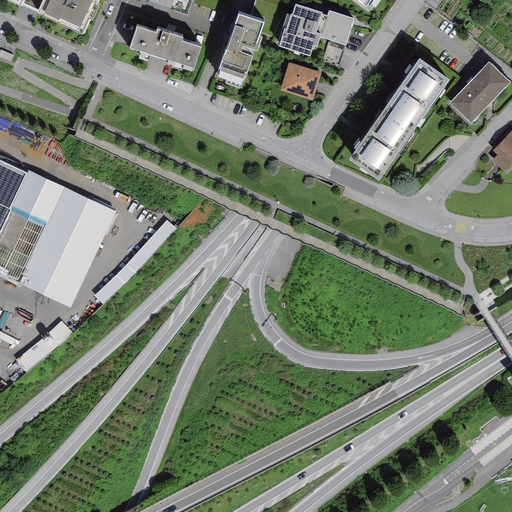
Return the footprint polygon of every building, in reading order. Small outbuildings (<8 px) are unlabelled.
[(0,0),(21,10),(21,9),(22,10),(26,0),(0,0)] [(98,1),(96,0),(44,0),(36,18),(82,39),(90,23),(92,24),(99,8),(96,7),(98,1)] [(146,0),(144,7),(170,16),(171,14),(187,20),(194,0),(146,0)] [(381,0),(350,0),(371,15),(381,0)] [(322,15),(296,7),(292,17),(291,17),(286,32),(284,32),(279,49),(310,59),(314,48),(317,49),(320,39),(345,47),(354,21),(329,13),(327,19),(322,17),(322,15)] [(264,26),(238,17),(217,80),(242,88),(244,81),(245,82),(253,60),(252,59),(254,54),(257,55),(262,41),(259,40),(264,26)] [(156,37),(137,30),(129,53),(140,57),(139,60),(148,63),(149,61),(173,69),(172,71),(181,74),(182,71),(193,75),(201,51),(181,45),(183,41),(158,33),(156,37)] [(379,185),(449,84),(419,63),(349,164),(379,185)] [(321,74),(289,64),(280,92),(312,102),(321,74)] [(510,85),(489,64),(449,105),(471,126),(510,85)] [(511,130),(492,152),(497,156),(492,161),(505,172),(511,164),(511,130)] [(26,175),(0,162),(0,275),(70,308),(115,213),(28,172),(26,175)] [(176,229),(166,221),(126,266),(117,275),(95,296),(102,305),(135,274),(176,229)] [(72,333),(61,323),(48,336),(15,360),(25,374),(59,346),(72,333)]
